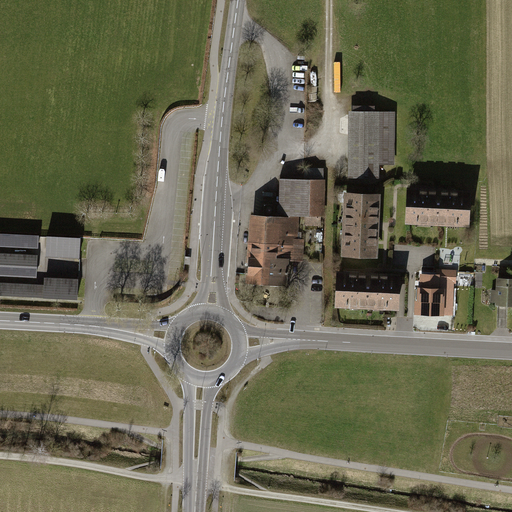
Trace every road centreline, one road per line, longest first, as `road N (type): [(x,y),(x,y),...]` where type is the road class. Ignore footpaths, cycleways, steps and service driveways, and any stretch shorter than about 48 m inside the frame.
road 1 (track): [(0,413),(111,425),(159,446),(240,459),(290,454),(511,490)]
road 2 (secondary): [(212,264),(238,0)]
road 3 (secondary): [(302,340),(511,350)]
road 4 (track): [(326,151),(329,0)]
road 5 (primary): [(189,377),(193,511)]
road 6 (primary): [(195,511),(213,381)]
road 7 (primary): [(126,330),(0,321)]
road 8 (track): [(122,472),(0,456)]
